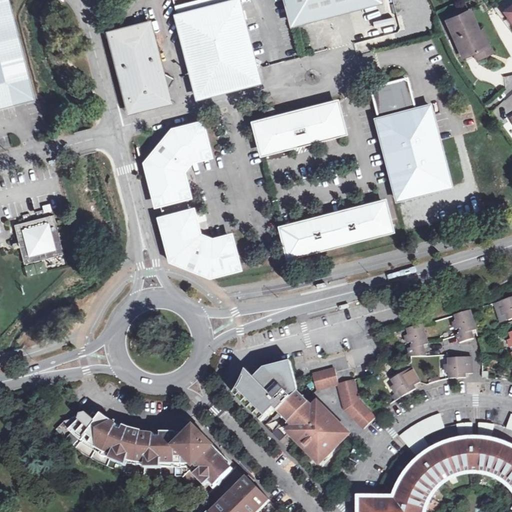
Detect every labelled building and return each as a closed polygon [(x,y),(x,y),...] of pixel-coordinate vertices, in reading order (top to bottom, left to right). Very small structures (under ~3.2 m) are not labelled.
[(0,0),(0,105),(28,99),(21,71),(22,68),(19,67),(15,51),(18,49),(14,47),(10,32),(12,30),(9,28),(1,0),(0,0)] [(207,95),(249,85),(256,73),(258,68),(253,64),(237,1),(217,6),(215,0),(200,0),(175,7),(195,88),(207,95)] [(287,0),(294,24),(381,2),(380,0),(287,0)] [(469,11),(449,21),(456,37),(455,37),(464,58),(473,53),(486,48),(479,30),(478,27),(477,28),(469,11)] [(171,102),(168,91),(175,80),(163,72),(151,24),(110,34),(127,99),(128,99),(131,111),(141,109),(144,111),(158,108),(160,105),(171,102)] [(486,48),(473,53),(477,61),(496,53),(484,28),(479,30),(486,48)] [(249,85),(258,82),(256,73),(249,85)] [(431,110),(417,114),(416,111),(409,82),(405,80),(375,88),(372,91),(380,120),(377,120),(398,200),(451,187),(431,110)] [(198,98),(207,95),(195,88),(198,98)] [(277,108),(269,103),(266,108),(275,113),(277,108)] [(255,128),(262,154),(265,155),(291,149),(294,145),(297,144),(298,147),(306,145),(306,142),(314,140),(318,142),(343,135),(345,132),(338,106),(334,104),(309,111),(307,114),(286,120),(283,118),(257,124),(255,128)] [(147,169),(155,202),(161,206),(187,199),(191,194),(185,171),(191,164),(209,158),(212,152),(206,129),(199,124),(180,130),(166,152),(147,169)] [(166,152),(180,130),(175,131),(161,151),(146,164),(147,169),(166,152)] [(284,227),(282,232),(288,255),(292,257),(315,251),(317,247),(359,237),(363,239),(390,232),(392,228),(386,205),(382,202),(355,209),(353,213),(311,224),(307,222),(284,227)] [(52,205),(44,207),(46,214),(54,212),(52,205)] [(307,222),(311,224),(353,213),(355,209),(307,222)] [(216,277),(237,271),(241,264),(234,240),(228,235),(211,239),(202,235),(196,213),(190,210),(164,216),(160,223),(169,256),(195,263),(216,277)] [(65,256),(55,216),(16,226),(21,243),(22,248),(26,266),(65,256)] [(317,247),(315,251),(363,239),(359,237),(317,247)] [(195,263),(169,256),(170,262),(172,262),(180,264),(185,266),(189,267),(197,271),(208,276),(210,278),(216,277),(195,263)] [(511,297),(504,300),(504,302),(506,307),(502,308),(504,316),(508,315),(510,319),(510,320),(511,319),(511,297)] [(506,307),(504,302),(496,304),(502,321),(510,319),(508,315),(504,316),(502,308),(506,307)] [(471,310),(456,315),(458,321),(455,322),(457,330),(461,329),(462,334),(458,335),(460,342),(475,337),(473,330),(476,329),(477,329),(471,310)] [(424,324),(408,328),(410,335),(407,336),(409,343),(412,343),(414,348),(410,349),(412,356),(424,356),(425,355),(426,350),(425,346),(429,345),(429,342),(424,324)] [(472,357),(451,358),(451,364),(447,365),(447,372),(451,373),(452,379),(461,378),(467,377),(467,374),(473,374),(472,357)] [(278,412),(299,390),(296,379),(290,361),(266,367),(255,378),(240,398),(263,421),(275,409),(278,412)] [(420,381),(413,368),(394,379),(397,384),(394,386),(398,393),(401,392),(403,396),(411,392),(418,388),(416,385),(422,382),(420,381)] [(336,369),(313,374),(318,390),(339,385),(347,410),(365,428),(370,423),(376,418),(360,401),(354,380),(340,383),(337,372),(336,369)] [(240,398),(255,378),(247,370),(242,383),(238,388),(235,393),(240,398)] [(299,390),(278,412),(294,428),(299,433),(295,437),(316,458),(320,455),(325,460),(347,438),(342,433),(345,429),(324,408),(321,412),(316,406),(299,390)] [(321,412),(324,408),(319,403),(316,406),(321,412)] [(63,422),(64,423),(56,431),(58,433),(66,441),(73,447),(80,453),(98,463),(109,468),(122,473),(133,476),(147,478),(161,478),(178,477),(181,477),(204,499),(231,472),(226,467),(229,465),(218,455),(219,453),(202,436),(199,436),(199,438),(196,438),(191,438),(191,435),(168,435),(168,438),(165,438),(162,438),(161,436),(158,435),(148,435),(137,433),(125,429),(113,423),(109,421),(103,416),(99,414),(97,413),(94,415),(91,413),(86,418),(82,414),(72,417),(68,421),(63,422)] [(401,436),(419,457),(425,452),(431,448),(424,437),(435,431),(446,427),(442,413),(418,424),(401,436)] [(424,511),(426,508),(429,501),(425,499),(428,493),(432,487),(436,490),(444,483),(451,478),(456,476),(464,473),(472,472),(472,467),(480,467),(480,472),(487,473),(495,476),(502,479),(507,483),(511,486),(511,450),(507,448),(483,441),(483,438),(492,439),(495,424),(480,423),(480,437),(473,438),(473,422),(458,424),(461,438),(470,438),(470,441),(451,445),(440,450),(430,455),(413,470),(400,490),(397,498),(390,496),(389,500),(376,500),(368,499),(361,506),(361,511),(424,511)] [(299,433),(294,428),(290,432),(295,437),(299,433)] [(342,433),(347,438),(351,435),(345,429),(342,433)] [(230,463),(219,453),(218,455),(229,465),(230,463)] [(320,455),(316,458),(322,464),(325,460),(320,455)] [(260,511),(272,501),(248,477),(236,489),(242,494),(226,510),(221,504),(212,511),(260,511)] [(428,493),(431,495),(434,492),(436,490),(432,487),(428,493)] [(242,494),(236,489),(221,504),(226,510),(242,494)]
